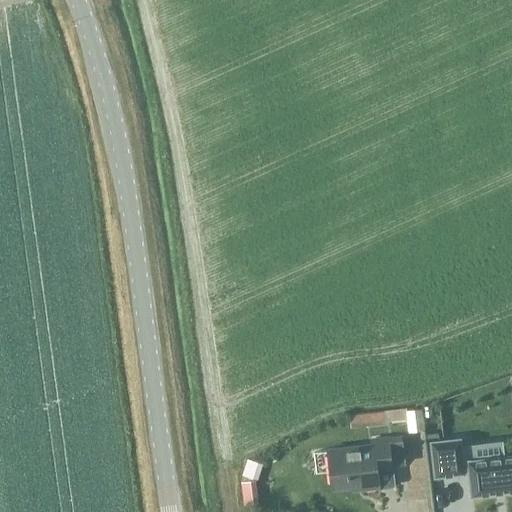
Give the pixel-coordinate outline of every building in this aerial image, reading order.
[(386,424),(386,421),(389,420),(390,424),(408,422),(406,408),(385,411),(350,415),(351,428),(386,424)] [(377,470),(392,468),(388,438),(372,440),(373,446),(328,451),(333,488),(362,484),(363,488),(379,486),(377,470)] [(460,439),(431,442),(435,477),(464,474),(463,470),(469,469),(469,474),(472,493),(471,493),(472,496),(474,495),(511,490),(511,455),(505,456),(474,460),(472,446),(460,447),(460,439)] [(254,479),(258,465),(247,462),(242,475),(254,479)] [(252,483),(242,485),(245,505),(255,503),(252,483)]
